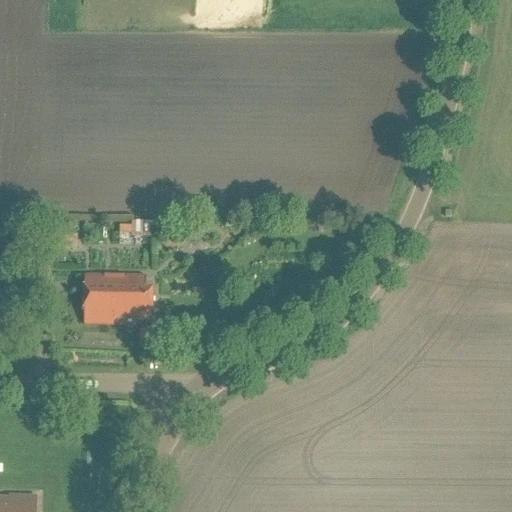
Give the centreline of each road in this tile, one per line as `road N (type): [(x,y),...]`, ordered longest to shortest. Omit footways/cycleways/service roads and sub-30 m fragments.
road 1 (unclassified): [(178,398),(308,344),(343,319),(394,255),(439,143),(471,0)]
road 2 (unclassified): [(178,398),(133,383),(0,383)]
road 3 (unclassified): [(128,511),(175,434),(178,398)]
